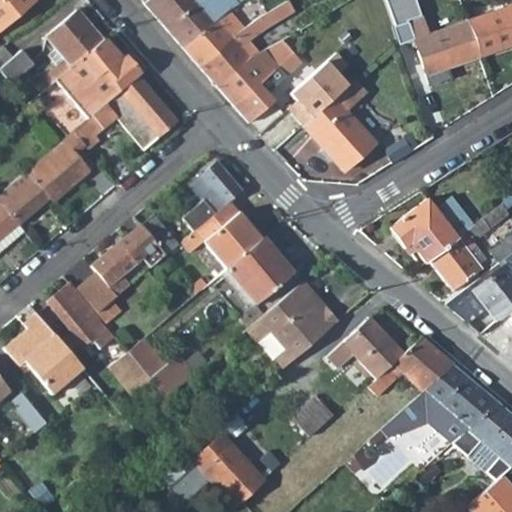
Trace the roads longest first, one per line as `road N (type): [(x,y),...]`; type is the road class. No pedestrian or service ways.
road 1 (residential): [(220,120),(0,306)]
road 2 (residential): [(511,383),(324,230)]
road 3 (residential): [(324,230),(511,111)]
road 4 (residential): [(220,120),(117,0)]
road 5 (residential): [(324,230),(220,120)]
